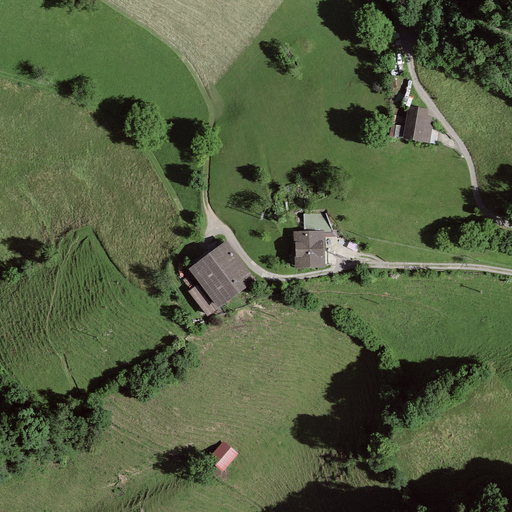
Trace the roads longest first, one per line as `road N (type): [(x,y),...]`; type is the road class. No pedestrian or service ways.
road 1 (track): [(0,72),(94,101),(131,129),(181,210),(191,245),(206,245),(211,219),(273,279)]
road 2 (track): [(108,0),(176,48),(201,89),(212,115),(204,165),(211,219)]
road 3 (track): [(511,274),(455,266),(273,279)]
road 4 (unclassified): [(511,222),(485,212),(465,151),(413,72),(412,42)]
